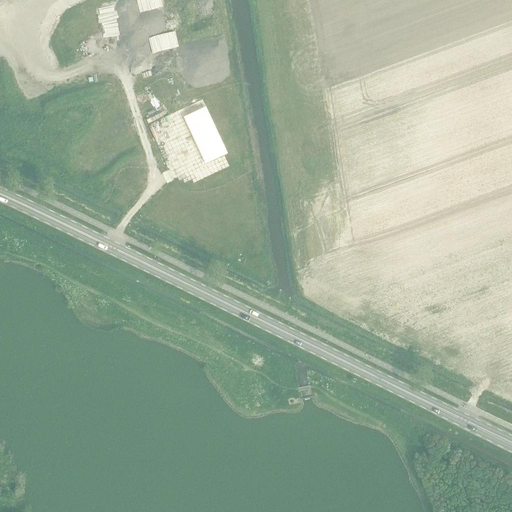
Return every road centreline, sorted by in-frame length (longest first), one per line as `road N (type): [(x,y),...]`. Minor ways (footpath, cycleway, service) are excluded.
road 1 (primary): [(463,420),(214,295)]
road 2 (primary): [(214,295),(0,194)]
road 3 (primary): [(214,295),(83,168)]
road 4 (primary): [(83,168),(70,106),(34,21)]
road 5 (primary): [(16,32),(83,168)]
